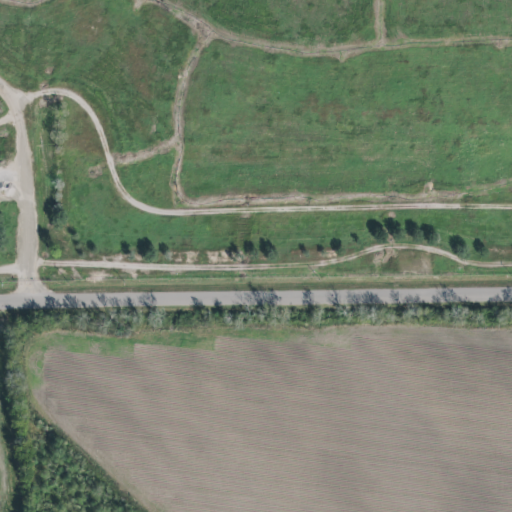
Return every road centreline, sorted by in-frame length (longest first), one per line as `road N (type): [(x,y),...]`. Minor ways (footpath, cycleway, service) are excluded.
road 1 (track): [(511,263),(162,261),(136,204),(105,93),(78,81),(30,107),(0,109)]
road 2 (residential): [(0,300),(511,293)]
road 3 (track): [(511,204),(136,204)]
road 4 (track): [(35,300),(30,107),(0,81)]
